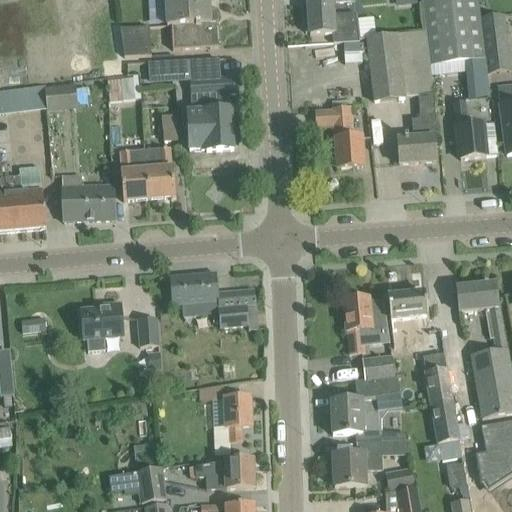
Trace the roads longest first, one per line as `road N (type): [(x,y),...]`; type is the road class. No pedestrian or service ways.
road 1 (tertiary): [(279,241),(0,267)]
road 2 (residential): [(291,511),(279,241)]
road 3 (tertiary): [(279,241),(265,0)]
road 4 (tertiary): [(511,225),(279,241)]
